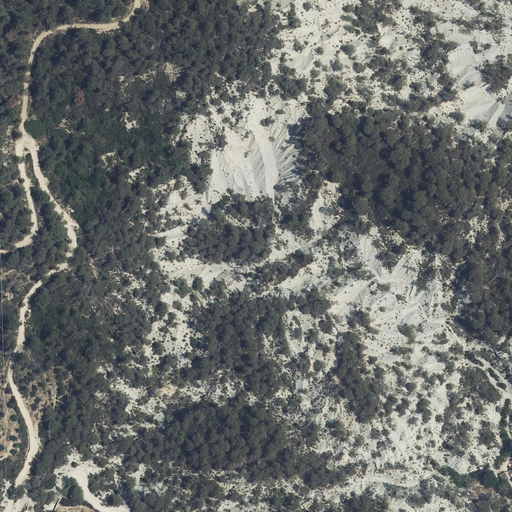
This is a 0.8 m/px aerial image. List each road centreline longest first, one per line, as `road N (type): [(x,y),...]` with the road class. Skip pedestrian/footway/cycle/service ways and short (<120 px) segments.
road 1 (unclassified): [(7,511),(34,446),(11,375),(22,317),(27,298),(72,249),(30,141),(22,140),(35,226),(25,242),(0,253)]
road 2 (track): [(22,140),(27,69),(43,32),(119,23),(135,0)]
